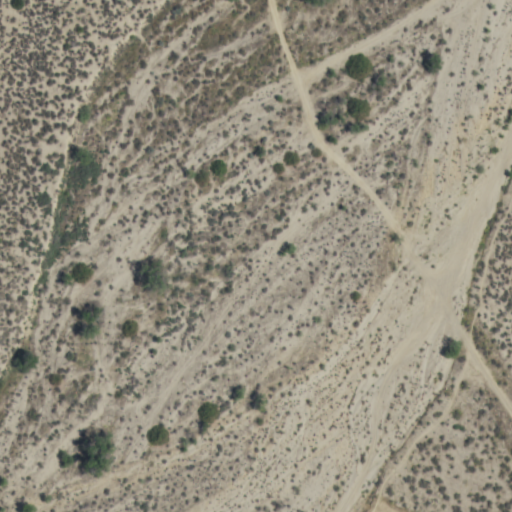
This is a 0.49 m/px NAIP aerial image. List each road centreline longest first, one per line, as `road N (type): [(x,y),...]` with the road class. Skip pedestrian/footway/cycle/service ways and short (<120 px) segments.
road 1 (track): [(511,425),(415,264),(323,143),(265,0)]
road 2 (track): [(300,76),(425,0)]
